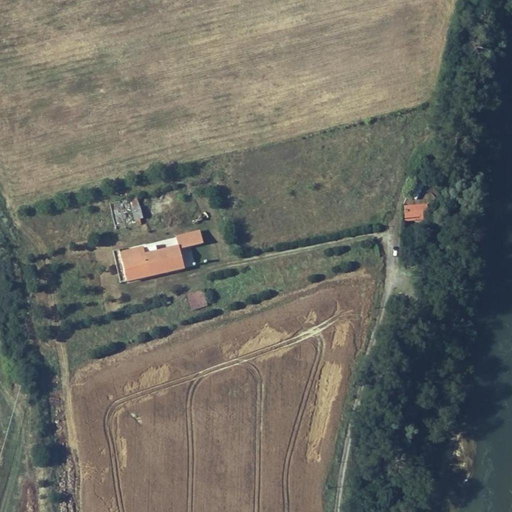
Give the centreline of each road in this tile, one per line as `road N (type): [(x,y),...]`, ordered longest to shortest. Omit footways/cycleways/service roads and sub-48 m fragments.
road 1 (unclassified): [(337,511),(394,233)]
road 2 (unknown): [(394,233),(210,265)]
